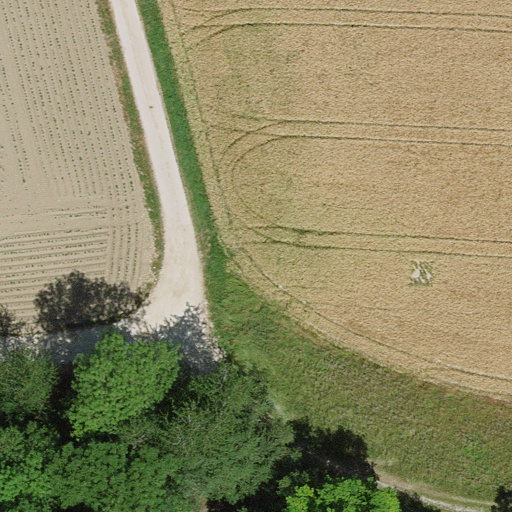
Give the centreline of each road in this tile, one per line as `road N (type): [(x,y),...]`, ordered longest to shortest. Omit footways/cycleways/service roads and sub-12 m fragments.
road 1 (track): [(118,0),(172,211),(176,278),(159,330),(88,345),(0,346)]
road 2 (track): [(159,330),(226,403),(317,473),(446,511)]
